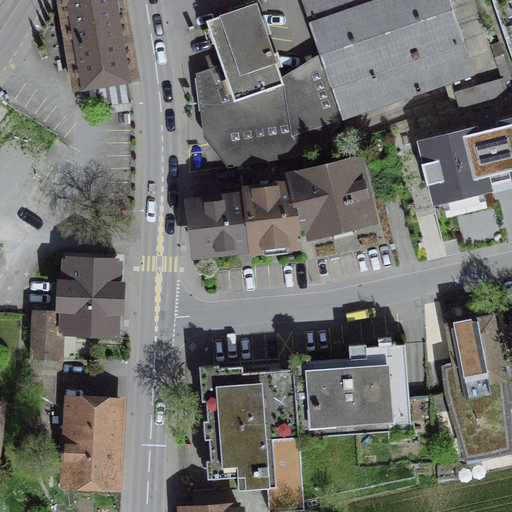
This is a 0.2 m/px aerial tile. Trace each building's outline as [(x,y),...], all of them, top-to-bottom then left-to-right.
[(116,0),(67,0),(81,82),(129,74),(116,0)] [(447,0),(299,0),(320,60),(342,123),(474,78),(447,0)] [(511,0),(495,0),(511,46),(511,0)] [(254,7),(204,25),(220,71),(198,78),(201,145),(223,172),(281,167),(291,152),(321,152),(342,123),(320,60),(280,83),(254,7)] [(511,129),(503,132),(505,141),(511,171),(511,129)] [(478,138),(424,150),(435,202),(489,190),(478,138)] [(359,159),(280,178),(280,187),(282,205),(294,235),(298,235),(300,245),(338,235),(375,226),(359,159)] [(189,260),(247,254),(247,259),(298,252),(294,235),(282,205),(280,187),(240,192),(241,196),(183,202),(189,260)] [(119,260),(60,259),(59,336),(118,337),(119,260)] [(58,313),(32,313),(31,363),(58,363),(58,313)] [(492,320),(444,327),(450,369),(437,372),(439,399),(460,468),(508,457),(499,388),(504,387),(492,320)] [(363,368),(310,372),(314,435),(412,428),(406,347),(362,350),(363,368)] [(56,405),(57,365),(31,364),(30,405),(56,405)] [(294,439),(289,371),(240,374),(239,364),(197,367),(206,481),(236,479),(237,491),(275,488),(272,441),(294,439)] [(121,400),(64,398),(60,491),(118,493),(121,400)]
